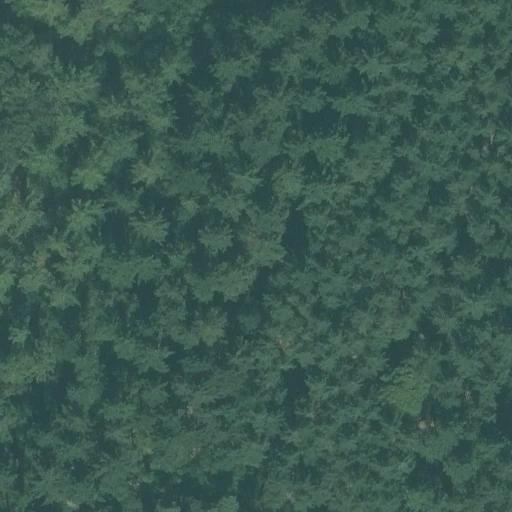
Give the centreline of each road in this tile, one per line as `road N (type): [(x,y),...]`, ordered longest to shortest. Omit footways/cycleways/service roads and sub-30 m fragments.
road 1 (track): [(511,75),(403,395),(410,436),(462,511)]
road 2 (track): [(249,511),(0,458)]
